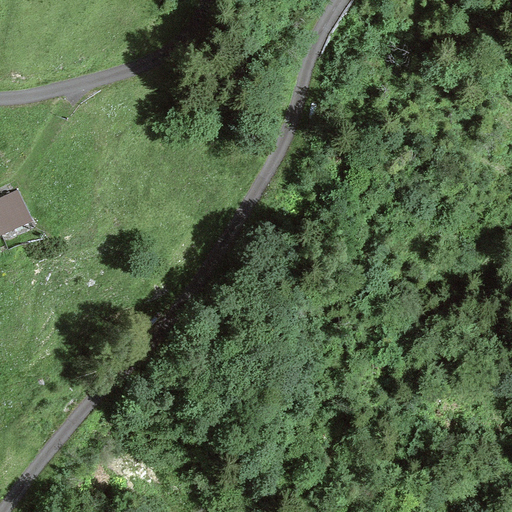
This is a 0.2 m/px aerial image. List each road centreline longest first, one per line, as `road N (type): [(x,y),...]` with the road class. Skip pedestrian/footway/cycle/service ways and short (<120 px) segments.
road 1 (track): [(345,0),(305,76),(280,154),(255,193),(151,345),(96,395),(5,511)]
road 2 (track): [(209,0),(183,46),(140,67),(61,91),(0,96)]
